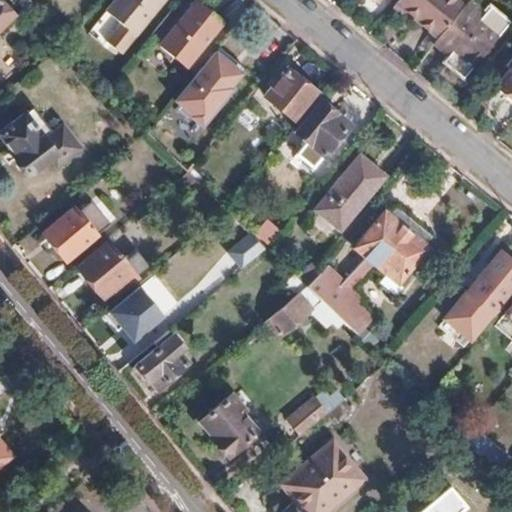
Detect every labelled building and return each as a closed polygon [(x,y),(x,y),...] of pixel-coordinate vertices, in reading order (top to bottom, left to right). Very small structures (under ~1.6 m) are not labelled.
[(158,0),(113,0),(102,15),(131,36),(158,0)] [(433,35),(462,0),(399,0),(397,4),(415,19),(413,20),(433,35)] [(502,30),(483,15),(491,7),(482,0),(470,0),(439,40),(462,59),(467,54),(477,62),(502,30)] [(220,22),(193,1),(158,44),(185,66),(220,22)] [(0,29),(9,20),(6,17),(9,15),(0,5),(0,29)] [(72,48),(80,38),(72,32),(64,42),(72,48)] [(511,55),(504,65),(507,66),(493,83),(505,93),(503,96),(511,103),(511,55)] [(314,92),(285,68),(262,95),(291,120),(314,92)] [(226,85),(207,71),(170,118),(197,138),(216,111),(210,107),(226,85)] [(322,154),(345,125),(329,112),(330,107),(325,103),(321,105),(317,103),(294,132),(322,154)] [(23,112),(0,129),(0,137),(12,153),(9,155),(24,174),(47,156),(53,164),(77,145),(59,122),(41,136),(23,112)] [(357,155),(313,208),(338,228),(382,176),(357,155)] [(40,236),(61,263),(106,225),(89,203),(74,216),(70,211),(40,236)] [(428,234),(392,205),(386,213),(421,242),(428,234)] [(396,283),(427,246),(421,242),(386,213),(382,210),(351,246),(362,254),(338,284),(321,267),(304,288),(337,319),(353,334),(364,320),(357,299),(346,290),(370,261),(382,271),(376,278),(395,294),(401,286),(396,283)] [(240,270),(257,254),(242,238),(225,254),(240,270)] [(105,245),(74,270),(99,300),(114,288),(118,293),(134,280),(132,276),(144,266),(133,254),(121,264),(105,245)] [(511,262),(498,251),(443,317),(467,337),(511,281),(511,262)] [(282,306),(304,288),(291,275),(270,293),(282,306)] [(272,334),(305,308),(321,323),(325,319),(331,325),(337,319),(304,288),(282,306),(263,322),(272,334)] [(142,332),(159,318),(136,291),(102,319),(113,333),(121,328),(132,341),(142,332)] [(511,303),(502,315),(511,322),(511,303)] [(165,331),(168,329),(159,318),(142,332),(151,343),(165,331)] [(183,365),(173,353),(180,348),(165,331),(151,343),(149,344),(153,348),(129,367),(144,384),(146,382),(153,389),(183,365)] [(384,365),(399,346),(382,334),(368,349),(384,365)] [(323,416),(342,400),(333,391),(326,397),(322,392),(312,401),(309,399),(284,420),(298,437),(323,416)] [(254,440),(249,434),(253,431),(238,415),(240,413),(227,396),(196,421),(212,439),(210,444),(216,452),(220,449),(224,454),(233,448),(237,454),(254,440)] [(331,425),(349,410),(342,400),(323,416),(331,425)] [(476,454),(487,440),(474,427),(463,441),(476,454)] [(331,441),(280,483),(304,511),(325,511),(364,480),(331,441)] [(458,511),(464,507),(448,489),(420,511),(458,511)]
